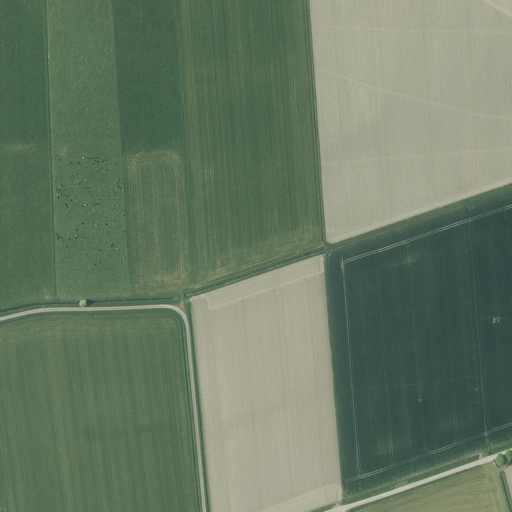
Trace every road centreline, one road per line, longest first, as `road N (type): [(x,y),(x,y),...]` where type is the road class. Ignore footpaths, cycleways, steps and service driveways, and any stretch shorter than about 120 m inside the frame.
road 1 (unclassified): [(204,511),(178,311),(45,310),(0,320)]
road 2 (unclassified): [(333,511),(511,450)]
